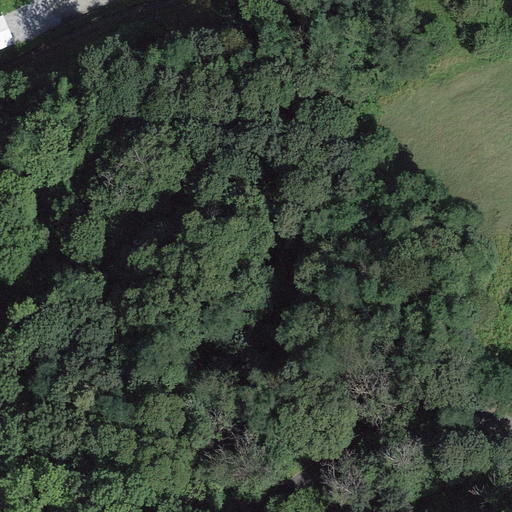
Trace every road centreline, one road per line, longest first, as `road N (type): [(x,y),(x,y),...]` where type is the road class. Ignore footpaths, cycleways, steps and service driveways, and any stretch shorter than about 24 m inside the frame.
road 1 (unclassified): [(247,511),(411,406),(446,403),(511,420)]
road 2 (track): [(220,0),(194,18),(0,85)]
